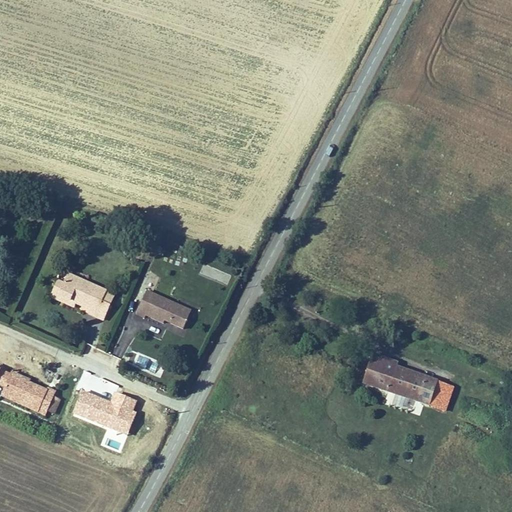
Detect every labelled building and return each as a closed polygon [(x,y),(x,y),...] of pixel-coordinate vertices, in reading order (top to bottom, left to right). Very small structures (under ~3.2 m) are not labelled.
[(116,289),(76,270),(73,278),(67,289),(83,297),(98,304),(96,309),(111,316),(118,302),(112,299),(116,289)] [(73,278),(66,274),(57,292),(80,303),(83,297),(67,289),(73,278)] [(195,310),(154,292),(144,313),(155,318),(156,316),(173,323),(173,322),(175,318),(181,321),(179,324),(191,330),(196,319),(191,317),(195,310)] [(101,324),(92,321),(85,342),(94,345),(101,324)] [(399,354),(380,346),(367,374),(436,404),(447,380),(397,358),(399,354)] [(12,365),(0,360),(0,359),(0,373),(7,377),(12,365)] [(31,369),(23,365),(22,369),(12,365),(7,377),(7,378),(10,379),(7,386),(48,404),(50,401),(56,387),(58,382),(51,380),(50,382),(29,372),(31,369)] [(458,385),(447,380),(436,404),(447,409),(458,385)] [(62,390),(56,387),(50,401),(56,404),(62,390)]
